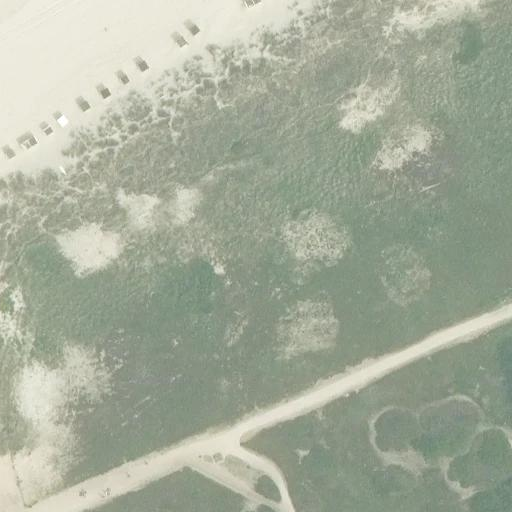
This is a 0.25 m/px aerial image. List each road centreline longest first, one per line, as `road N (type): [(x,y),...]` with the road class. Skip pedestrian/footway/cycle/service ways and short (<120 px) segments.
road 1 (track): [(220,437),(511,307)]
road 2 (track): [(43,511),(173,455)]
